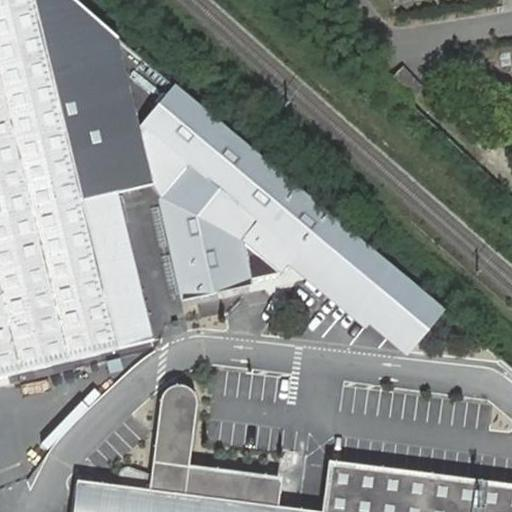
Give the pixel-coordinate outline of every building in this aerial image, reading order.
[(152,187),(137,123),(118,39),(97,21),(71,0),(0,0),(0,376),(149,342),(123,222),(117,194),(152,187)] [(403,67),(392,80),(415,99),(426,86),(403,67)] [(333,279),(364,242),(170,81),(137,123),(152,187),(156,186),(162,213),(182,298),(250,286),(250,280),(274,274),(286,261),(296,250),(333,279)] [(117,194),(123,222),(162,213),(156,186),(152,187),(117,194)] [(442,306),(364,242),(333,279),(412,344),(442,306)] [(511,511),(511,484),(326,460),(319,511),(310,511),(275,508),(280,464),(191,453),(197,398),(188,390),(183,387),(174,385),(171,388),(164,396),(162,403),(151,476),(148,492),(121,489),(72,483),(68,511),(511,511)]
